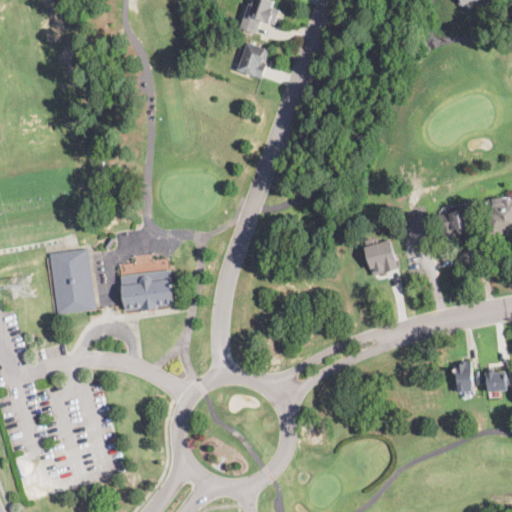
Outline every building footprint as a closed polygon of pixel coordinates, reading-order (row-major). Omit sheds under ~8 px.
[(275,0),(274,5),(281,7),(275,24),(262,19),(258,32),(242,26),(250,2),(253,3),(254,0),(275,0)] [(263,77),(239,68),(249,40),(271,48),(266,61),(269,62),(263,77)] [(511,198),(511,238),(508,239),(507,231),(504,232),(504,234),(496,235),(496,233),(489,234),(485,210),(494,208),(494,205),(504,203),(503,200),(511,198)] [(478,227),(480,242),(467,244),(465,236),(464,236),(463,231),(457,233),(458,241),(444,243),(442,235),(439,215),(474,208),(478,227)] [(399,266),(390,237),(365,245),(373,273),(399,266)] [(62,314),(59,314),(51,253),(88,248),(90,248),(98,309),(62,314)] [(159,306),(160,309),(160,310),(145,312),(145,308),(127,310),(123,276),(172,269),(176,303),(159,306)] [(461,393),(458,393),(455,363),(456,363),(473,362),(475,392),(461,393)] [(497,371),(497,372),(507,371),(508,389),(488,391),(487,384),(489,384),(488,371),(497,371)]
